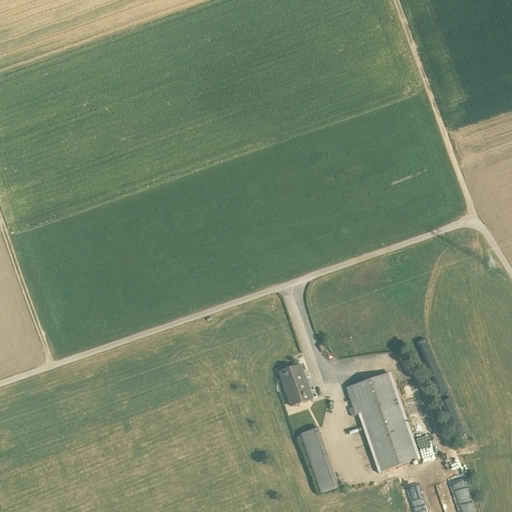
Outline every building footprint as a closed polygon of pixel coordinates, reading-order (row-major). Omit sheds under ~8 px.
[(299,365),(279,372),(287,395),(288,395),(289,400),(288,401),(291,407),(311,400),(307,387),(305,387),(303,380),(304,380),(299,365)] [(387,374),(345,388),(352,408),(355,416),(360,414),(381,472),(416,460),(387,374)] [(337,488),(317,428),(299,434),(320,494),(337,488)] [(427,511),(419,483),(404,488),(411,511),(427,511)] [(473,511),(464,484),(452,489),(459,511),(473,511)]
